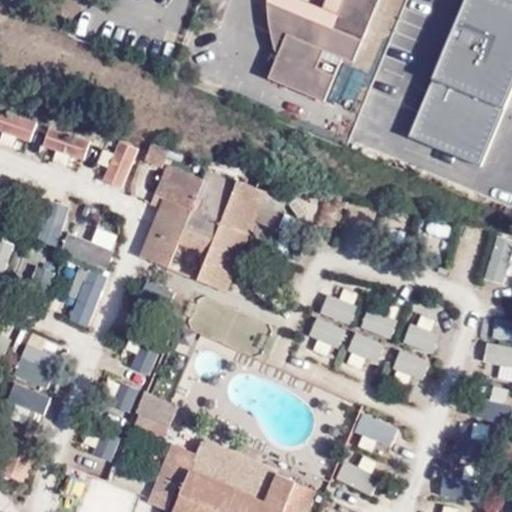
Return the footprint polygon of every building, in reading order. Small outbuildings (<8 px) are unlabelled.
[(280,55),(269,78),(330,104),(345,69),(348,61),(356,65),(383,0),(270,0),(271,27),(280,55)] [(511,89),(511,1),(509,0),(463,0),(411,131),(484,160),(511,89)] [(6,110),(0,132),(83,155),(89,133),(6,110)] [(99,179),(125,186),(137,146),(112,138),(99,179)] [(149,143),(146,159),(164,164),(168,147),(149,143)] [(157,196),(166,199),(172,201),(184,172),(170,166),(157,196)] [(209,170),(205,180),(235,193),(239,182),(209,170)] [(172,201),(166,199),(142,258),(170,269),(181,243),(209,256),(199,281),(227,293),(256,221),(268,192),(240,181),(239,182),(235,193),(205,180),(184,172),(172,201)] [(268,192),(256,221),(275,229),(289,197),(270,189),(268,192)] [(62,226),(71,205),(52,197),(36,235),(107,266),(115,249),(62,226)] [(511,278),(511,236),(498,234),(490,274),(511,278)] [(289,235),(284,235),(279,238),(276,241),(274,246),(274,251),(276,256),(280,259),(284,261),(289,262),(294,260),(298,257),(300,253),(301,248),(300,244),(297,239),(294,236),(289,235)] [(0,236),(0,278),(1,279),(14,241),(0,236)] [(65,320),(93,326),(106,272),(79,265),(65,320)] [(350,322),(358,302),(333,293),(326,313),(350,322)] [(369,307),(362,326),(390,337),(397,317),(369,307)] [(418,312),(408,342),(431,350),(441,320),(418,312)] [(332,358),(344,328),(319,318),(307,348),(332,358)] [(511,339),(511,321),(494,320),(493,338),(511,339)] [(362,332),(353,351),(377,362),(386,343),(362,332)] [(40,411),(62,356),(44,349),(47,341),(26,333),(8,381),(12,383),(6,398),(40,411)] [(153,373),(160,340),(139,336),(132,369),(153,373)] [(484,361),(511,367),(511,345),(489,340),(484,361)] [(402,347),(394,366),(422,379),(431,360),(402,347)] [(130,411),(139,386),(121,380),(112,404),(130,411)] [(508,421),(511,393),(473,388),(470,416),(508,421)] [(137,413),(169,427),(178,406),(146,393),(137,413)] [(119,436),(128,413),(110,406),(101,429),(119,436)] [(392,446),(400,427),(363,411),(355,430),(392,446)] [(164,438),(169,427),(137,413),(132,424),(164,438)] [(488,440),(491,424),(474,421),(471,437),(488,440)] [(95,433),(93,455),(115,458),(118,435),(95,433)] [(458,440),(456,453),(479,458),(481,444),(458,440)] [(285,511),(288,507),(299,482),(203,441),(198,454),(185,486),(162,477),(160,477),(149,503),(171,511),(285,511)] [(162,477),(185,486),(198,454),(176,444),(162,477)] [(345,459),(336,477),(371,495),(380,477),(345,459)] [(472,500),(477,465),(465,463),(462,478),(444,475),(441,495),(472,500)] [(132,511),(143,475),(117,467),(113,482),(92,476),(81,511),(132,511)] [(308,511),(318,490),(299,482),(288,507),(301,511),(308,511)] [(466,511),(467,509),(438,503),(436,511),(466,511)]
